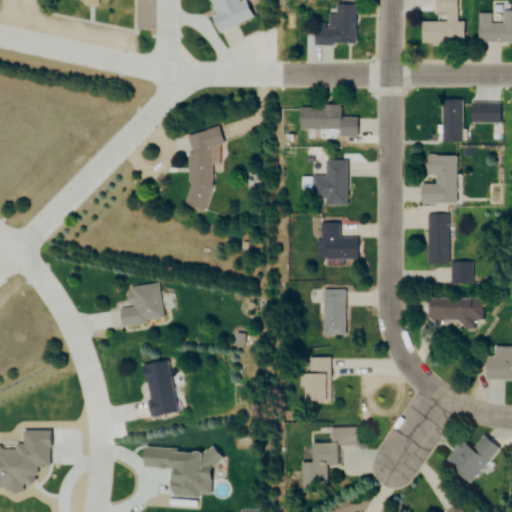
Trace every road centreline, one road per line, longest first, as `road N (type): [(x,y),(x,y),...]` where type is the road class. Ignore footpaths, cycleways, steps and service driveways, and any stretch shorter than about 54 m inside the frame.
road 1 (residential): [(16,251),(0,237),(97,511),(102,440),(90,371),(60,306),(16,251)]
road 2 (residential): [(0,33),(200,76),(511,75)]
road 3 (residential): [(394,0),(394,327),(405,352),(443,393),(483,414),(511,417)]
road 4 (residential): [(171,0),(172,90),(0,267)]
